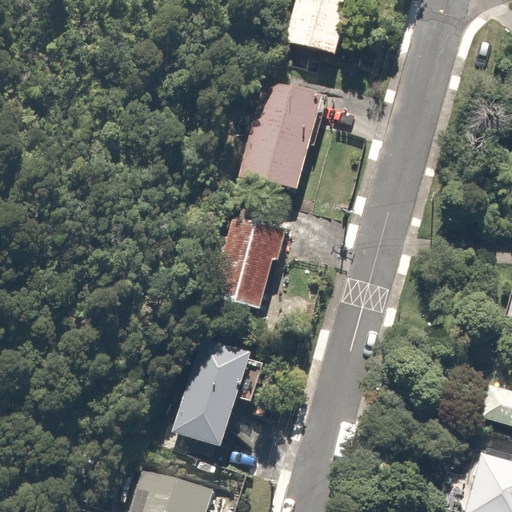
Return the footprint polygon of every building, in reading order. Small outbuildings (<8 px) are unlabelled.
[(332,0),(259,0),(249,65),(320,76),(332,0)] [(219,99),(210,197),(289,204),(298,106),(219,99)] [(202,230),(189,308),(254,318),(267,241),(202,230)] [(511,289),(506,288),(493,334),(511,338),(511,289)] [(184,354),(163,446),(227,460),(247,368),(184,354)] [(477,396),(467,432),(511,444),(511,370),(503,403),(477,396)] [(511,511),(511,478),(474,469),(462,511),(511,511)] [(127,481),(120,511),(205,511),(208,497),(127,481)]
